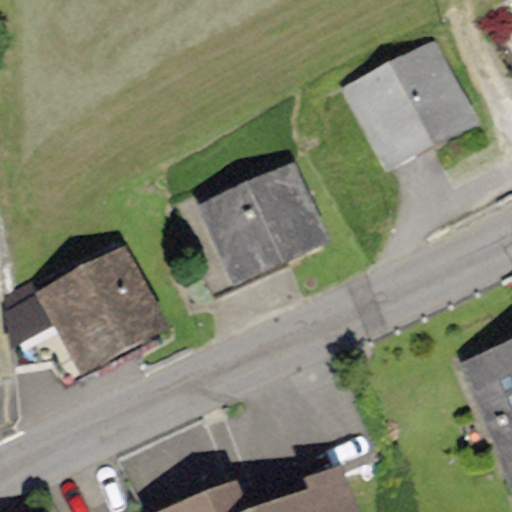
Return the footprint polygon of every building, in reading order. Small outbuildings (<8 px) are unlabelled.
[(344,98),(389,181),(482,131),(437,48),(344,98)] [(197,214),(234,298),(328,258),(292,174),(197,214)] [(37,301),(82,388),(171,342),(126,256),(37,301)] [(82,388),(37,301),(5,317),(15,377),(55,374),(67,393),(82,388)] [(511,357),(461,379),(511,499),(511,357)] [(188,511),(360,511),(344,473),(308,488),(313,500),(285,511),(245,511),(236,492),(188,511)]
